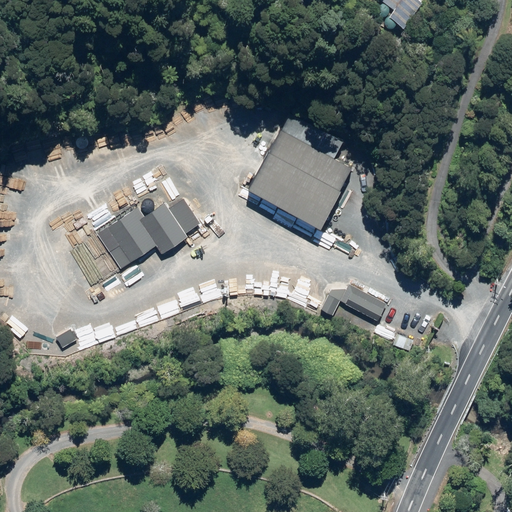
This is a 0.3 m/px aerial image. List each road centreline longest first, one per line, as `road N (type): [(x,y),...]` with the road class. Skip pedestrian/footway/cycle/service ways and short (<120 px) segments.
road 1 (unknown): [(424,474),(241,413),(199,409),(92,417),(50,434),(0,472)]
road 2 (secondary): [(511,291),(408,511)]
